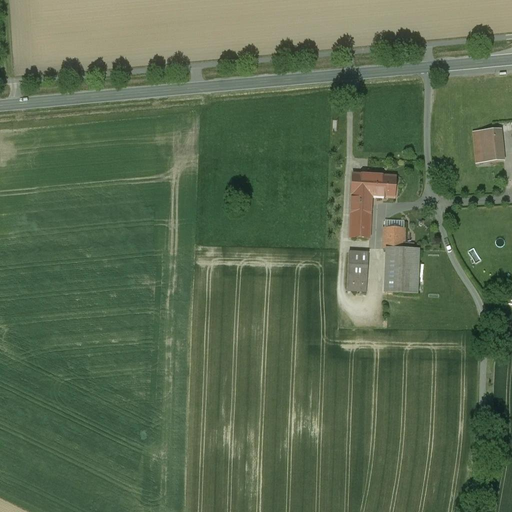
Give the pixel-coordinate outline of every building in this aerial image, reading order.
[(473,132),(474,141),(495,139),(494,130),(473,132)] [(500,130),(494,130),(495,139),(474,141),(476,164),(503,162),(500,130)] [(351,197),(371,197),(394,199),(395,178),(352,175),(351,197)] [(371,197),(351,197),(349,238),(369,239),(371,197)] [(383,250),(386,250),(412,251),(412,244),(403,244),(404,229),(384,229),(383,250)] [(418,251),(412,251),(386,250),(384,293),(416,295),(418,251)] [(368,255),(348,254),(346,292),(366,293),(368,255)]
